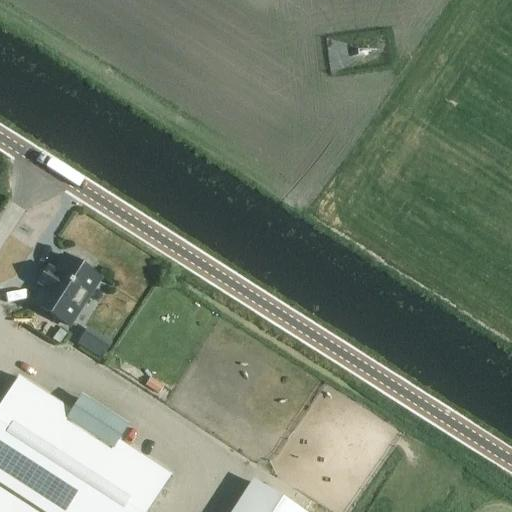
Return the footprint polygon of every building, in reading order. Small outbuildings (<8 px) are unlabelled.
[(365,50),(349,52),(350,58),(366,55),(365,50)] [(22,248),(36,223),(25,217),(11,241),(22,248)] [(98,276),(85,268),(87,265),(72,255),(70,258),(64,254),(53,271),(51,275),(45,271),(39,281),(45,285),(34,302),(68,324),(79,306),(98,276)] [(71,412),(19,378),(0,406),(0,485),(41,511),(146,511),(169,476),(116,442),(125,429),(80,399),(71,412)] [(155,383),(149,392),(163,401),(169,392),(155,383)] [(300,511),(284,502),(277,497),(258,485),(240,511),(300,511)] [(30,511),(0,492),(0,511),(30,511)]
